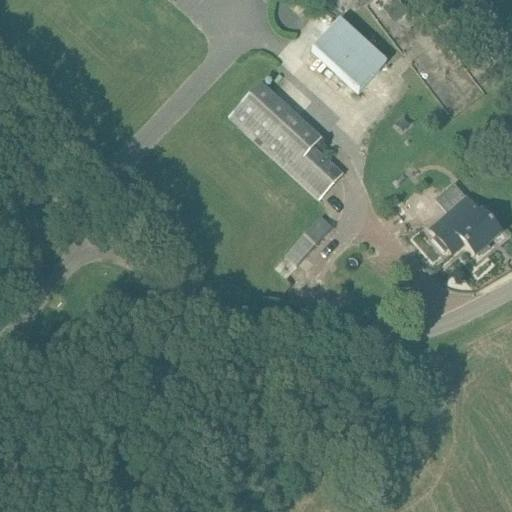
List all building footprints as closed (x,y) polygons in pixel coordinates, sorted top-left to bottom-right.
[(312,53),(358,94),(385,63),(339,23),(312,53)] [(320,141),(260,86),(228,121),(318,202),(341,176),(311,150),(320,141)] [(438,241),(428,249),(440,262),(449,254),(452,258),(464,247),(474,258),(477,256),(479,259),(489,251),(486,248),(499,236),(492,227),(498,221),(487,208),(479,216),(454,187),(441,197),(435,203),(447,217),(430,232),(438,241)] [(332,230),(321,220),(285,259),(284,259),(275,270),(287,281),(297,269),(296,269),(332,230)] [(421,372),(405,375),(400,375),(403,390),(424,386),(421,372)]
